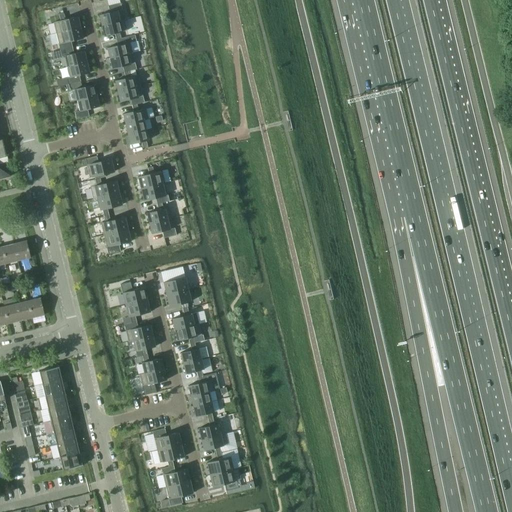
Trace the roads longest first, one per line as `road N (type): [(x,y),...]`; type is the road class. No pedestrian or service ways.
road 1 (motorway): [(511,485),(395,0)]
road 2 (motorway): [(511,336),(430,0)]
road 3 (motorway): [(414,214),(486,511)]
road 4 (motorway): [(414,214),(431,394),(456,511)]
road 5 (motorway): [(362,0),(414,214)]
road 6 (residential): [(75,336),(28,153)]
road 7 (residential): [(83,1),(114,131)]
road 8 (residential): [(149,274),(178,404)]
road 9 (residential): [(28,153),(0,33)]
road 10 (residential): [(114,131),(143,249)]
